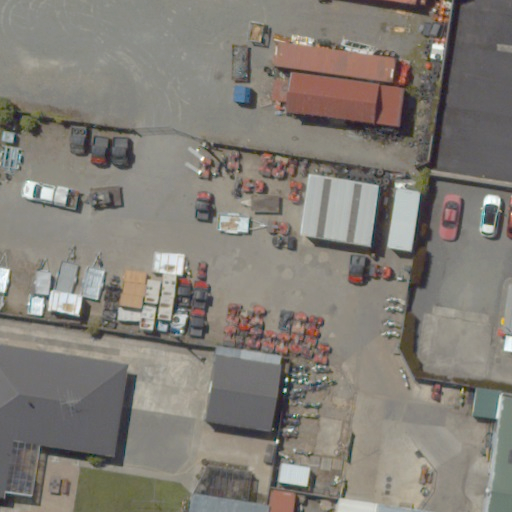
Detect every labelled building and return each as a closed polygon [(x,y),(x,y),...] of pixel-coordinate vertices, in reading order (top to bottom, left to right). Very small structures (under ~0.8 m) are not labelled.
[(293,63),(287,106),(399,122),(405,79),(293,63)] [(309,166),(301,230),(373,239),(381,174),(309,166)] [(119,368),(0,348),(0,489),(1,489),(10,432),(106,447),(119,368)] [(279,358),(216,348),(205,413),(268,424),(279,358)] [(511,511),(511,380),(454,374),(437,511),(511,511)] [(276,429),(249,430),(251,473),(278,471),(276,429)] [(336,511),(437,511),(440,487),(341,474),(336,511)] [(269,511),(272,490),(188,480),(184,511),(269,511)]
